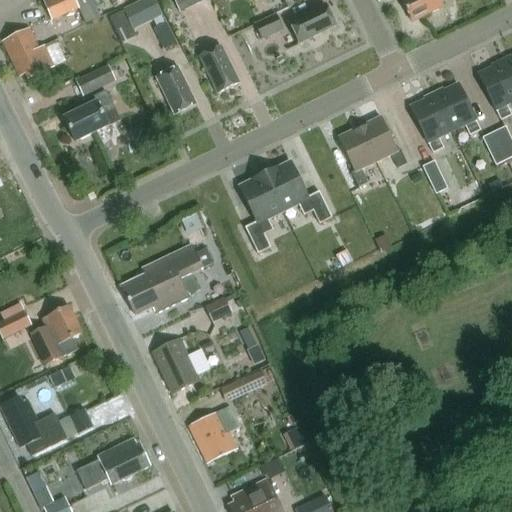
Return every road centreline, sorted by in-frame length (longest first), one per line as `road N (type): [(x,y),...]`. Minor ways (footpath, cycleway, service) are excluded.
road 1 (residential): [(64,230),(394,74)]
road 2 (tertiary): [(204,511),(64,230)]
road 3 (tertiary): [(64,230),(0,96)]
road 4 (residential): [(394,74),(511,19)]
